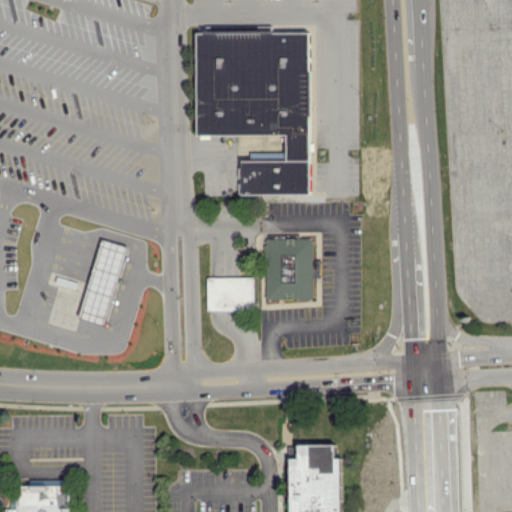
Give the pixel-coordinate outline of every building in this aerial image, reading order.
[(242,193),(312,193),(312,33),(198,34),(199,135),(291,135),(292,161),(242,162),(242,193)] [(127,245),(101,238),(81,318),(107,324),(127,245)] [(270,299),(316,298),(315,238),(269,239),(270,299)] [(212,311),(258,311),(258,277),(211,277),(212,311)] [(292,511),(291,456),(299,456),(298,443),(335,442),(336,455),(342,455),(343,511),(292,511)] [(77,511),(77,490),(72,490),(72,485),(23,485),(23,508),(9,508),(9,511),(77,511)]
